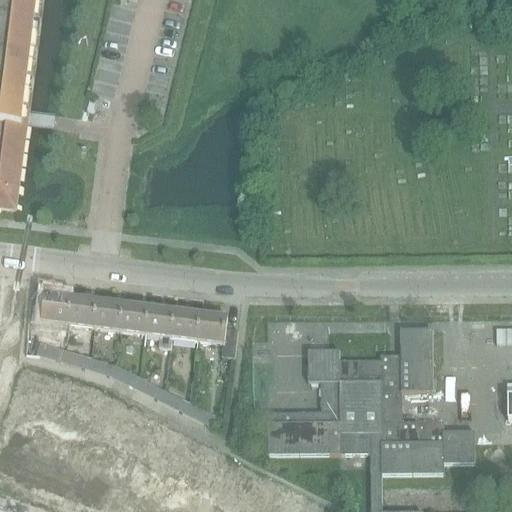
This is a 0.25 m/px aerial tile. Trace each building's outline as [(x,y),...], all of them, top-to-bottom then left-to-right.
[(0,0),(0,211),(16,213),(26,128),(21,127),(37,0),(0,0)] [(454,138),(453,128),(453,123),(427,124),(427,138),(454,138)] [(68,329),(71,302),(46,298),(45,307),(33,306),(31,324),(68,329)] [(97,305),(71,302),(68,329),(94,332),(97,305)] [(120,335),(123,308),(97,305),(94,332),(120,335)] [(149,311),(123,308),(120,335),(146,339),(149,311)] [(149,311),(146,339),(160,340),(159,351),(170,353),(171,342),(175,314),(149,311)] [(201,318),(175,314),(171,342),(197,346),(201,318)] [(234,362),(238,334),(226,332),(227,321),(201,318),(197,346),(223,349),(222,360),(234,362)] [(40,347),(36,358),(55,364),(59,353),(40,347)] [(65,355),(62,366),(81,371),(84,360),(65,355)] [(88,361),(85,372),(105,378),(109,367),(88,361)] [(32,365),(30,372),(41,376),(44,368),(32,365)] [(44,368),(41,376),(52,380),(55,372),(44,368)] [(116,369),(110,380),(129,389),(134,379),(116,369)] [(78,378),(76,386),(87,389),(90,382),(78,378)] [(138,380),(132,391),(153,402),(159,391),(138,380)] [(90,382),(87,389),(99,393),(101,386),(90,382)] [(162,393),(157,403),(178,414),(184,404),(162,393)] [(127,398),(124,405),(135,410),(138,403),(127,398)] [(187,406),(182,416),(203,427),(209,417),(187,406)] [(400,447),(401,472),(459,470),(459,462),(492,460),(490,425),(450,426),(450,419),(433,420),(434,446),(400,447)] [(0,421),(0,465),(9,469),(23,429),(0,421)] [(181,425),(177,432),(188,438),(191,430),(181,425)] [(23,429),(9,469),(32,477),(46,437),(23,429)] [(191,430),(188,438),(199,443),(202,435),(191,430)] [(46,437),(32,477),(55,484),(69,445),(46,437)] [(69,445),(55,484),(79,492),(92,453),(69,445)] [(156,476),(167,453),(157,448),(146,471),(156,476)] [(115,458),(97,496),(124,509),(142,470),(115,458)] [(227,461),(224,468),(235,473),(238,466),(227,461)] [(243,469),(240,476),(251,481),(254,474),(243,469)] [(142,470),(124,509),(131,511),(153,511),(167,482),(142,470)] [(167,482),(153,511),(184,511),(193,494),(167,482)] [(285,482),(282,489),(292,494),(296,487),(285,482)] [(296,487),(292,494),(303,499),(307,492),(296,487)] [(193,494),(184,511),(216,511),(219,506),(193,494)]
